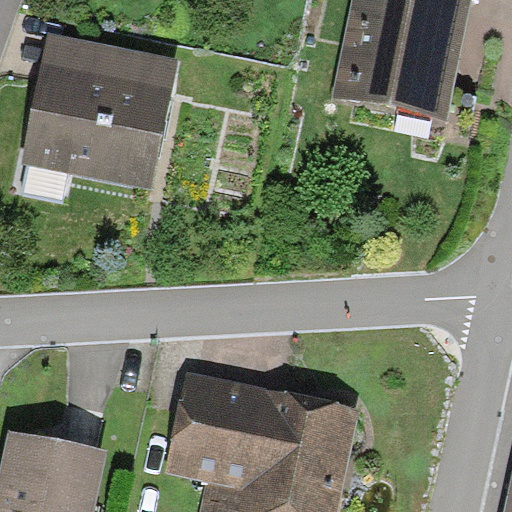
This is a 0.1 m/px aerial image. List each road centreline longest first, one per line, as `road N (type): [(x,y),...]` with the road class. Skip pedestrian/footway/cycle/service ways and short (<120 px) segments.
road 1 (residential): [(0,330),(499,287)]
road 2 (residential): [(457,511),(499,287)]
